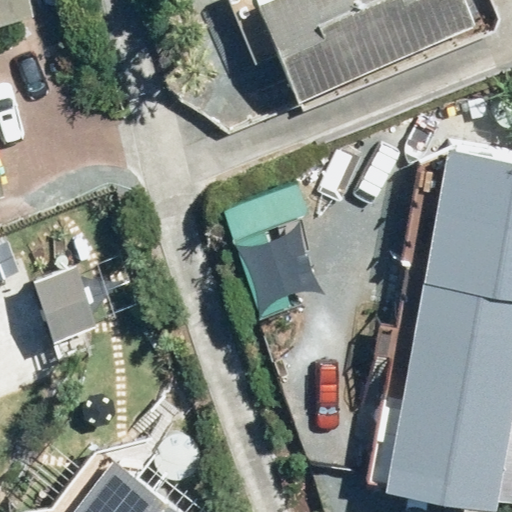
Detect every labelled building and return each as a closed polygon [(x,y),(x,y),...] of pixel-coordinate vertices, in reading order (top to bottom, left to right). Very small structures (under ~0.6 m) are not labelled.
[(0,0),(0,180),(2,180),(0,170),(0,8),(34,1),(33,0),(0,0)] [(472,0),(264,0),(297,82),(477,11),(472,0)] [(322,190),(246,213),(257,248),(333,225),(322,190)] [(14,228),(0,233),(0,285),(31,274),(14,228)] [(493,491),(499,455),(511,382),(511,314),(412,298),(380,473),(493,491)] [(110,436),(51,511),(202,511),(205,509),(110,436)] [(511,457),(499,455),(493,491),(511,495),(511,457)]
